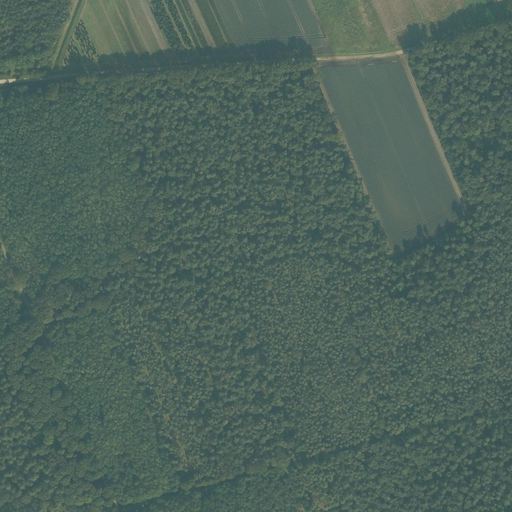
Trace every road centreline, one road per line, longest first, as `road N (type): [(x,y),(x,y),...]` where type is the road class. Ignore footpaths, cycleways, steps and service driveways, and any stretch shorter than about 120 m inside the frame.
road 1 (track): [(226,65),(389,435)]
road 2 (track): [(226,65),(382,56),(511,18)]
road 3 (track): [(0,242),(116,507)]
road 4 (track): [(116,507),(389,435)]
road 5 (track): [(0,81),(226,65)]
road 6 (track): [(389,435),(511,404)]
